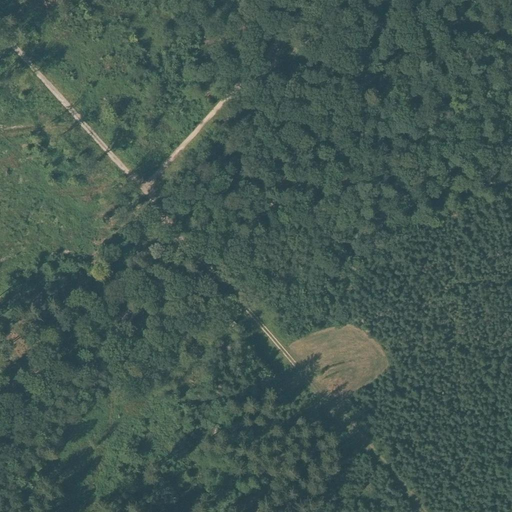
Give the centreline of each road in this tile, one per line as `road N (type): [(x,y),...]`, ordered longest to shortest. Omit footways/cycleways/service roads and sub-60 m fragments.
road 1 (track): [(511,123),(197,254),(420,511)]
road 2 (track): [(317,0),(145,193),(197,254),(0,457)]
road 3 (track): [(145,193),(0,28)]
